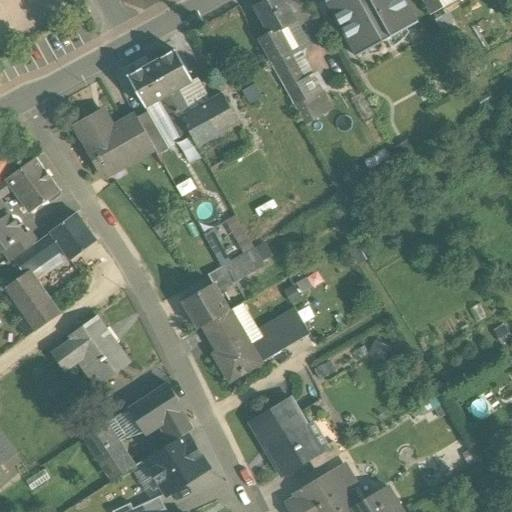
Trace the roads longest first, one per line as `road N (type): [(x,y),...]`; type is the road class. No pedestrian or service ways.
road 1 (residential): [(21,106),(132,274),(252,511)]
road 2 (residential): [(128,46),(21,106)]
